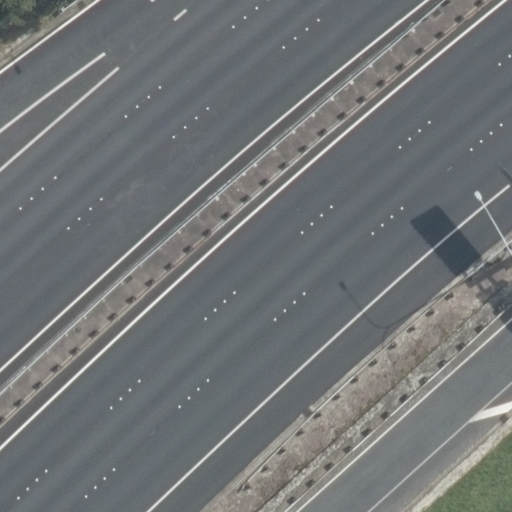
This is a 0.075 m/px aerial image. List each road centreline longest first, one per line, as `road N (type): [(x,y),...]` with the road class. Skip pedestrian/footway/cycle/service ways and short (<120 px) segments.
road 1 (motorway): [(511,56),(127,392),(15,511)]
road 2 (motorway): [(0,305),(223,97),(349,0)]
road 3 (motorway): [(511,328),(316,511)]
road 4 (motorway): [(0,120),(104,31),(162,0)]
